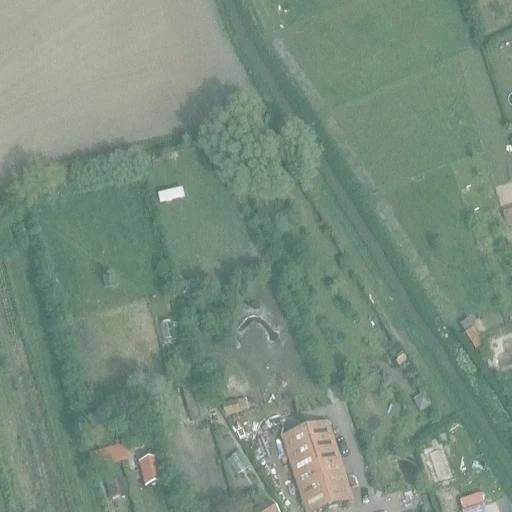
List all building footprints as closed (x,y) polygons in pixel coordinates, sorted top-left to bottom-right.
[(501,374),(511,371),(511,362),(499,365),(501,374)] [(240,415),(236,402),(221,406),(224,420),(240,415)] [(327,424),(280,439),(303,511),(325,511),(353,503),(327,424)] [(437,442),(420,448),(431,480),(448,475),(437,442)] [(110,504),(128,499),(123,480),(105,485),(110,504)] [(276,511),(270,502),(254,511),(276,511)]
